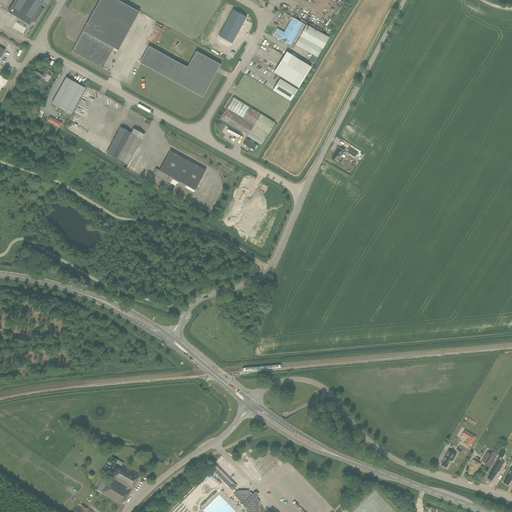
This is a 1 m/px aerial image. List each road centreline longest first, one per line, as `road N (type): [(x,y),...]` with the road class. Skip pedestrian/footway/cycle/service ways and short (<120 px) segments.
road 1 (unclassified): [(511,499),(383,453),(314,382),(288,378),(252,402)]
road 2 (tertiary): [(303,192),(404,0)]
road 3 (tertiary): [(169,335),(198,299),(269,268),(303,192)]
road 4 (unclassified): [(197,134),(35,45)]
road 5 (unclassified): [(242,0),(259,13),(261,29),(197,134)]
road 6 (tertiary): [(128,511),(248,408)]
road 7 (primary): [(486,511),(351,462)]
road 8 (unclassified): [(303,192),(197,134)]
